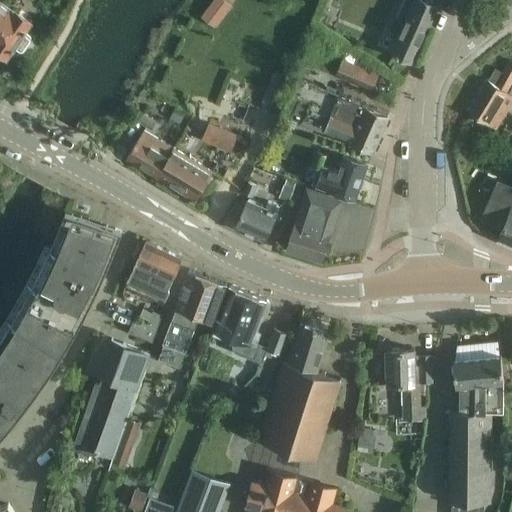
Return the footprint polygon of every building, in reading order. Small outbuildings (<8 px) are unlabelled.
[(24,49),(31,38),(30,35),(25,31),(32,21),(1,0),(0,0),(0,54),(2,56),(6,55),(7,56),(15,45),(20,49),(24,49)] [(213,0),(200,16),(214,27),(235,0),(213,0)] [(438,4),(428,0),(401,0),(397,10),(404,13),(395,32),(399,33),(390,52),(413,61),(438,4)] [(372,90),(379,74),(356,64),(344,58),(347,51),(329,42),(331,38),(314,32),(307,49),(303,59),(318,65),(338,75),(372,90)] [(488,79),(469,110),(473,112),(497,127),(508,108),(511,110),(511,90),(511,93),(507,91),(511,81),(511,60),(509,59),(505,66),(502,71),(501,71),(495,67),(494,69),(488,79)] [(279,107),(291,77),(274,71),(262,101),(279,107)] [(373,151),(389,115),(297,76),(281,111),(373,151)] [(176,104),(170,116),(181,122),(187,110),(176,104)] [(152,129),(157,120),(142,113),(138,121),(152,129)] [(220,126),(213,144),(231,151),(238,133),(220,126)] [(511,129),(505,126),(500,134),(511,140),(511,129)] [(157,176),(175,147),(145,129),(127,158),(157,176)] [(175,147),(157,176),(195,199),(207,178),(212,170),(175,147)] [(338,170),(326,165),(329,155),(317,150),(312,166),(321,169),(316,182),(332,188),(356,196),(368,162),(344,154),(338,170)] [(511,182),(504,179),(485,222),(501,230),(497,239),(511,245),(511,182)] [(248,180),(243,191),(253,195),(258,184),(248,180)] [(293,187),(295,183),(287,180),(285,183),(284,183),(279,197),(289,201),(294,188),(293,187)] [(304,195),(287,247),(323,259),(340,207),(304,195)] [(266,206),(249,198),(236,227),(264,239),(279,205),(269,201),(266,206)] [(94,293),(115,248),(122,229),(66,208),(63,216),(61,220),(62,220),(59,228),(39,271),(14,317),(0,338),(0,511),(15,511),(11,505),(5,507),(0,509),(0,508),(0,428),(4,423),(7,426),(20,410),(17,407),(38,379),(45,370),(52,357),(64,339),(77,316),(91,291),(94,293)] [(164,301),(170,288),(169,285),(181,257),(146,240),(126,283),(164,301)] [(212,321),(226,283),(189,269),(175,306),(176,307),(163,342),(164,343),(158,358),(179,365),(184,351),(186,351),(199,316),(212,321)] [(229,285),(213,327),(239,337),(235,348),(253,356),(261,359),(256,373),(269,378),(277,357),(278,357),(286,337),(288,332),(275,326),(268,345),(256,340),(260,331),(255,329),(262,311),(266,311),(270,303),(267,299),(267,298),(229,285)] [(152,312),(143,308),(140,319),(133,317),(128,333),(153,341),(162,314),(153,310),(152,312)] [(317,370),(330,329),(301,320),(288,361),(284,359),(258,440),(315,458),(341,378),(317,370)] [(452,395),(451,500),(452,500),(451,511),(484,511),(484,501),(491,501),(492,470),(500,470),(500,458),(492,458),(493,410),(503,410),(503,406),(503,392),(504,375),(501,353),(500,353),(498,338),(457,342),(458,357),(453,358),(455,385),(452,385),(452,395)] [(85,427),(80,443),(94,448),(112,455),(136,388),(149,352),(111,339),(99,374),(103,376),(101,380),(100,383),(96,382),(80,425),(85,427)] [(414,353),(414,347),(387,348),(388,383),(402,382),(403,419),(425,418),(425,405),(420,405),(419,381),(433,380),(432,353),(414,353)] [(125,467),(140,423),(128,418),(112,462),(125,467)] [(373,453),(376,435),(359,433),(357,451),(373,453)] [(192,469),(176,511),(216,511),(228,482),(192,469)] [(251,480),(244,505),(259,509),(258,511),(343,511),(345,507),(331,502),(335,488),(311,481),(310,481),(306,495),(292,491),(296,476),(270,469),(266,484),(251,480)] [(136,488),(129,505),(141,510),(148,492),(136,488)] [(142,510),(141,511),(171,511),(174,504),(149,495),(144,511),(142,510)]
